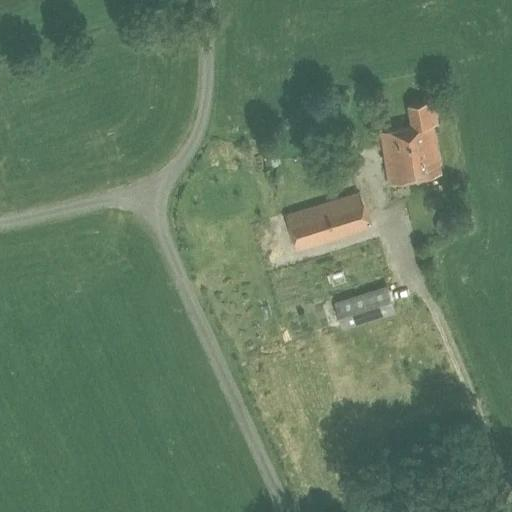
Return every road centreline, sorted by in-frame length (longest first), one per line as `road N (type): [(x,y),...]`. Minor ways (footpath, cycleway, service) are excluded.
road 1 (unclassified): [(286,511),(143,194)]
road 2 (unclassified): [(143,194),(176,175),(205,123),(206,0)]
road 3 (unclassified): [(0,224),(143,194)]
